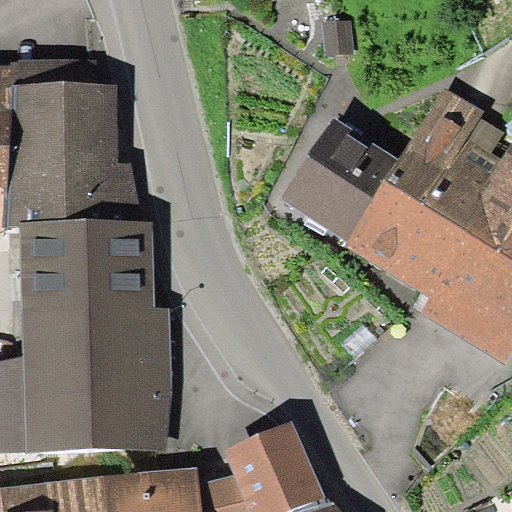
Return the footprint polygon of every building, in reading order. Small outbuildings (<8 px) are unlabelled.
[(353,19),(323,21),(325,57),(355,55),(353,19)] [(6,231),(19,232),(19,221),(142,219),(133,163),(118,162),(117,82),(97,83),(97,58),(9,60),(8,65),(8,82),(6,231)] [(0,231),(6,231),(8,82),(8,65),(0,65),(0,231)] [(346,239),(344,245),(430,298),(421,314),(505,364),(511,352),(511,143),(502,159),(492,153),(505,132),(481,118),(485,111),(444,87),(398,159),(346,239)] [(280,197),(346,239),(398,159),(332,116),(280,197)] [(22,356),(24,453),(172,449),(170,307),(154,307),(153,218),(142,219),(19,221),(19,232),(22,356)] [(0,453),(24,453),(22,356),(0,359),(0,453)] [(236,474),(252,511),(285,511),(325,495),(292,419),(225,448),(236,474)] [(202,511),(200,483),(198,466),(0,486),(0,511),(202,511)] [(252,511),(236,474),(200,483),(202,511),(252,511)] [(345,511),(336,501),(325,495),(285,511),(345,511)]
